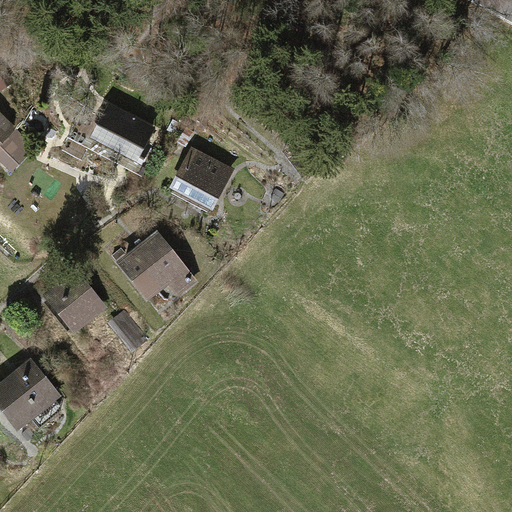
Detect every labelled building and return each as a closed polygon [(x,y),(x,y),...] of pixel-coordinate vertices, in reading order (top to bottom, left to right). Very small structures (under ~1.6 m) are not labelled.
[(106,109),(89,141),(142,169),(159,136),(106,109)] [(0,150),(18,132),(0,114),(0,150)] [(235,174),(191,150),(169,191),(213,215),(235,174)] [(178,303),(198,288),(157,236),(115,269),(146,309),(168,291),(178,303)] [(40,304),(74,341),(109,309),(75,272),(40,304)] [(109,326),(132,357),(147,346),(124,316),(109,326)] [(0,385),(0,419),(15,437),(61,400),(29,361),(0,385)]
